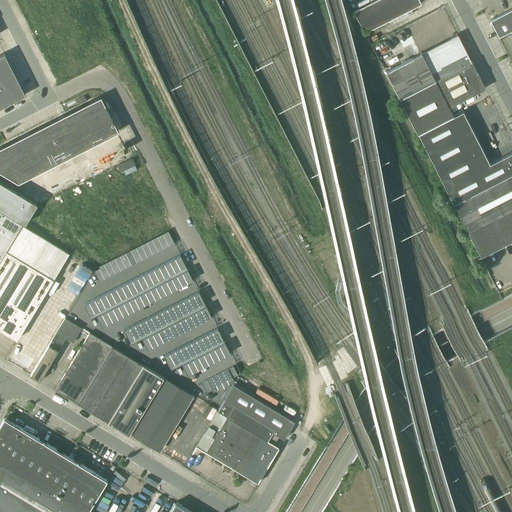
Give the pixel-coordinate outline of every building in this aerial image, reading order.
[(364,32),(421,3),(419,0),(373,0),(353,10),(364,32)] [(499,36),(511,29),(511,8),(490,19),(499,36)] [(399,97),(471,61),(457,34),(386,70),(391,81),(399,97)] [(0,106),(25,94),(4,52),(0,54),(0,106)] [(485,88),(471,61),(399,97),(418,133),(453,115),(449,106),(485,88)] [(101,95),(0,146),(0,170),(18,182),(119,130),(101,95)] [(511,150),(490,162),(463,110),(453,115),(418,133),(453,202),(511,172),(511,150)] [(468,231),(511,208),(511,172),(453,202),(468,231)] [(0,257),(5,249),(21,223),(33,204),(0,184),(0,257)] [(511,208),(468,231),(481,256),(511,239),(511,208)] [(100,281),(175,243),(168,230),(99,266),(100,268),(94,270),(100,281)] [(0,257),(0,328),(17,338),(53,278),(27,262),(30,257),(23,253),(20,258),(5,249),(0,257)] [(102,326),(193,279),(181,254),(84,303),(94,323),(97,321),(95,316),(97,315),(102,326)] [(148,348),(212,316),(199,291),(124,329),(131,343),(137,341),(140,346),(143,344),(140,339),(142,338),(148,348)] [(65,317),(52,339),(30,374),(40,380),(66,337),(73,342),(82,327),(65,317)] [(188,374),(230,352),(218,327),(164,355),(171,369),(177,366),(179,371),(183,370),(180,365),(182,363),(188,374)] [(89,332),(55,389),(78,403),(113,346),(89,332)] [(113,346),(78,403),(91,411),(92,409),(108,419),(107,421),(108,422),(108,421),(143,364),(113,346)] [(143,364),(108,421),(116,426),(115,426),(129,434),(163,377),(143,364)] [(232,377),(238,374),(233,365),(201,382),(206,391),(211,388),(213,391),(218,389),(219,391),(230,385),(229,383),(234,381),(232,377)] [(160,450),(193,395),(165,378),(132,433),(160,450)] [(217,410),(196,444),(206,450),(205,450),(253,479),(257,482),(279,446),(274,443),(268,440),(267,440),(272,432),(284,438),(295,421),(291,418),(253,395),(243,389),(233,383),(218,408),(217,410)] [(87,511),(107,479),(12,422),(4,417),(0,424),(0,461),(83,511),(87,511)] [(273,432),(268,440),(274,443),(279,436),(273,432)] [(83,511),(0,461),(0,511),(83,511)] [(169,511),(192,511),(175,502),(169,511)]
